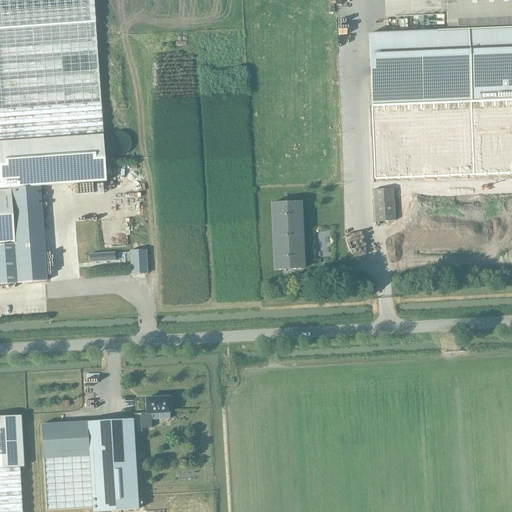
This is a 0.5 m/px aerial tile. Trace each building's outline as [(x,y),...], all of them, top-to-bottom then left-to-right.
[(93,0),(0,0),(0,29),(95,23),(93,0)] [(511,0),(445,0),(446,30),(511,26),(511,0)] [(103,135),(95,23),(0,29),(0,142),(103,135)] [(511,26),(446,30),(367,33),(369,106),(511,99),(511,26)] [(103,135),(0,142),(0,189),(11,189),(40,186),(106,181),(103,135)] [(15,244),(18,283),(47,281),(40,186),(11,189),(15,244)] [(0,245),(15,244),(11,189),(0,189),(0,245)] [(373,190),(375,222),(395,221),(393,189),(373,190)] [(303,269),(301,202),(287,203),(285,203),(271,204),(274,270),(303,269)] [(0,284),(18,283),(15,244),(0,245),(0,284)] [(130,251),(131,275),(147,274),(146,250),(130,251)] [(144,415),(140,413),(142,431),(152,430),(151,416),(170,416),(170,398),(143,397),(144,415)] [(0,417),(0,511),(21,511),(19,468),(24,467),(21,416),(0,417)] [(133,419),(87,422),(89,456),(92,508),(92,511),(138,509),(133,419)] [(89,456),(44,459),(47,511),(92,508),(89,456)]
